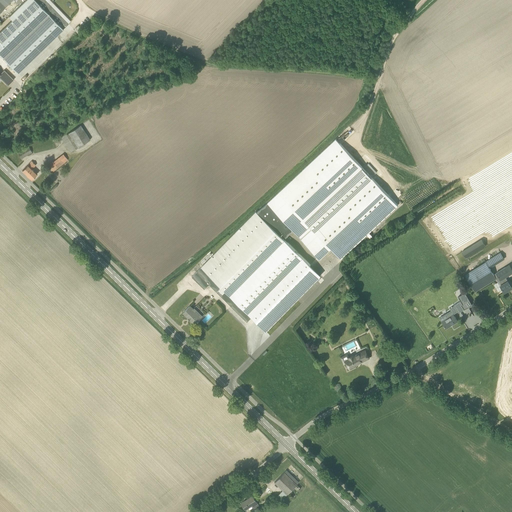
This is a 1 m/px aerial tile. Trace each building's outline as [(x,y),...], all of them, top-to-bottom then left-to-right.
[(12,19),(0,31),(0,53),(18,72),(68,22),(45,0),(31,0),(28,3),(25,0),(24,0),(9,16),(12,19)] [(0,0),(0,22),(1,21),(0,19),(0,11),(11,0),(0,0)] [(74,29),(78,33),(83,29),(79,25),(74,29)] [(0,73),(0,79),(1,79),(12,89),(16,85),(2,72),(0,74),(0,73)] [(76,149),(90,140),(81,125),(66,134),(76,149)] [(209,284),(231,306),(247,322),(252,317),(266,331),(321,275),(284,239),(294,230),(320,258),(332,247),(342,257),(367,233),(371,237),(373,235),(370,231),(398,205),(336,139),(268,202),(257,212),(256,211),(192,276),(205,289),(209,284)] [(29,147),(18,153),(21,159),(32,152),(29,147)] [(32,161),(22,170),(32,180),(37,174),(32,168),(36,165),(32,161)] [(47,165),(47,166),(50,169),(51,169),(53,171),(58,168),(53,162),(53,161),(47,165)] [(466,258),(486,246),(482,240),(462,252),(466,258)] [(497,278),(494,274),(490,268),(504,259),(501,252),(486,262),(486,261),(465,274),(475,292),(496,279),(497,278)] [(508,281),(505,277),(510,274),(506,267),(494,274),(497,278),(496,279),(505,292),(508,290),(511,288),(511,286),(510,284),(508,281)] [(461,301),(454,305),(458,313),(464,309),(472,304),(465,293),(458,297),(461,301)] [(200,318),(189,307),(183,313),(194,324),(200,318)] [(442,321),(446,328),(458,321),(453,314),(442,321)] [(350,360),(346,362),(350,369),(356,366),(355,364),(369,358),(365,350),(354,356),(353,355),(349,357),(350,360)] [(274,482),(287,494),(299,482),(286,470),(274,482)] [(253,507),(258,504),(252,496),(241,504),(245,510),(252,505),(253,507)]
